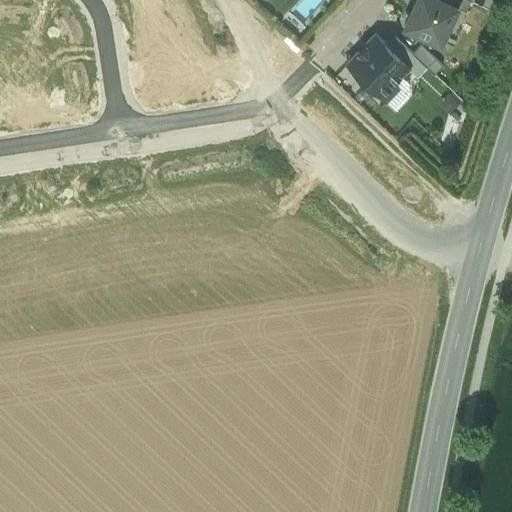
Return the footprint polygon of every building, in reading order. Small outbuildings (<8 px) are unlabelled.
[(416,0),(405,26),(440,42),(457,6),(443,0),(416,0)] [(470,0),(443,0),(457,6),(466,11),(470,0)] [(387,45),(376,34),(348,63),(386,98),(396,88),(392,83),(408,66),(387,45)] [(395,37),(387,45),(408,66),(413,70),(422,62),(412,53),(395,37)] [(420,44),(412,53),(422,62),(434,73),(442,65),(420,44)]
